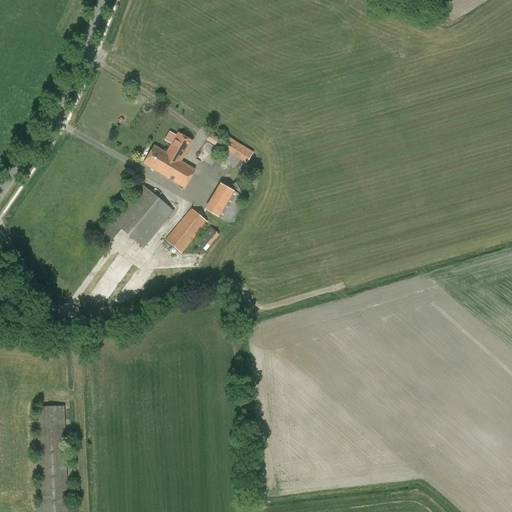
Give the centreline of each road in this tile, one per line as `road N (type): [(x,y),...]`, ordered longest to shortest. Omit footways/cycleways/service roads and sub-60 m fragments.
road 1 (track): [(83,511),(70,332),(0,223)]
road 2 (secondary): [(0,191),(51,117),(101,0)]
